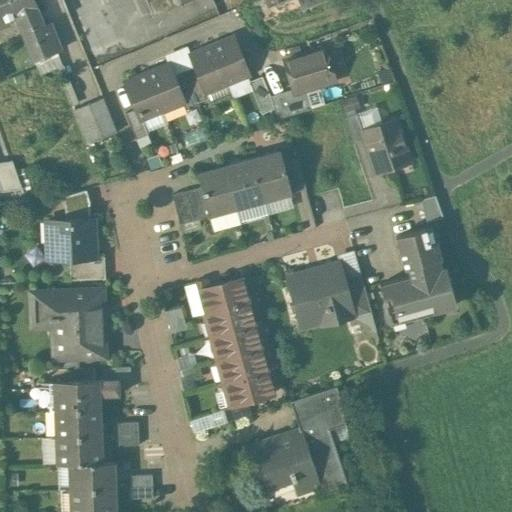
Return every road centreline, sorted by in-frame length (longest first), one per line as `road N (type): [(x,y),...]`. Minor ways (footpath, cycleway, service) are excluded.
road 1 (residential): [(191,511),(142,285)]
road 2 (residential): [(142,285),(341,231)]
road 3 (residential): [(157,219),(153,191),(141,187),(125,197),(135,255)]
